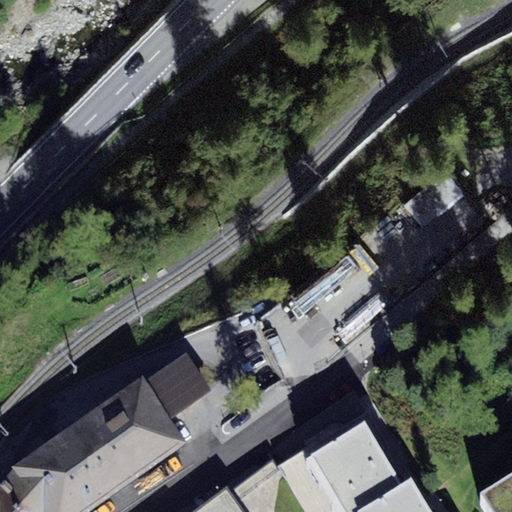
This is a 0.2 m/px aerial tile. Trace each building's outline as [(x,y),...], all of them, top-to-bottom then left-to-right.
[(446,168),(409,200),(425,218),(462,186),(446,168)] [(241,347),(256,398),(282,390),(267,339),(241,347)] [(42,511),(96,511),(188,444),(142,383),(16,477),(18,479),(42,511)] [(280,472),(305,511),(341,511),(411,467),(375,411),(280,472)] [(230,498),(239,511),(304,511),(272,467),(230,498)] [(42,511),(18,479),(0,499),(0,511),(42,511)] [(437,511),(420,485),(377,511),(437,511)] [(511,511),(511,485),(482,504),(486,511),(511,511)] [(227,495),(203,511),(239,511),(230,498),(227,495)]
